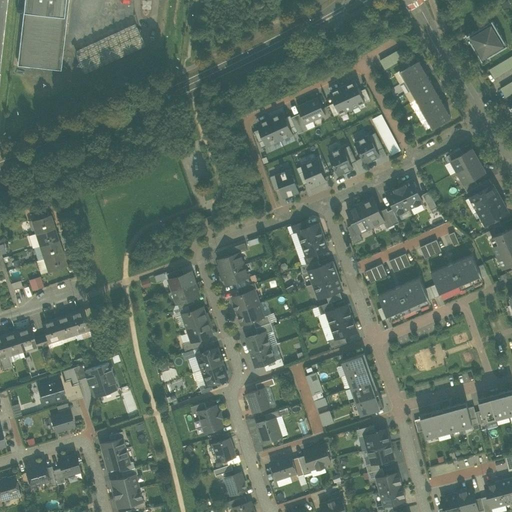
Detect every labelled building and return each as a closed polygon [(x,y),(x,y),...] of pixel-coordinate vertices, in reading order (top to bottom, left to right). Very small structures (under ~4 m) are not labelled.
[(68,0),(65,0),(64,17),(58,67),(18,62),(17,65),(61,70),(68,0)] [(24,0),(23,13),(64,17),(65,0),(24,0)] [(18,62),(58,67),(64,17),(23,13),(18,62)] [(467,35),(482,61),(508,46),(492,20),(467,35)] [(74,51),(84,73),(145,45),(134,23),(74,51)] [(380,60),(385,69),(402,59),(397,50),(380,60)] [(507,70),(511,68),(507,59),(502,62),(507,70)] [(399,71),(405,81),(424,70),(418,60),(399,71)] [(503,73),(507,70),(502,62),(498,64),(503,73)] [(499,75),(503,73),(498,64),(494,67),(499,75)] [(495,78),(499,75),(494,67),(490,69),(495,78)] [(429,79),(424,70),(405,81),(410,90),(429,79)] [(435,89),(429,79),(410,90),(416,99),(435,89)] [(355,81),(343,87),(352,108),(365,102),(360,91),(355,81)] [(506,97),(510,94),(505,86),(501,88),(506,97)] [(343,87),(330,92),(335,103),(340,113),(352,108),(343,87)] [(365,89),(360,91),(365,102),(370,100),(365,89)] [(440,98),(435,89),(416,99),(421,109),(440,98)] [(317,97),(297,106),(301,113),(302,116),(306,124),(313,121),(326,115),(317,97)] [(445,108),(440,98),(421,109),(426,118),(445,108)] [(335,103),(329,105),(334,116),(340,113),(335,103)] [(451,118),(445,108),(426,118),(432,128),(451,118)] [(283,113),(270,119),(280,139),(292,134),(285,118),(283,113)] [(290,115),(285,118),(292,134),(298,131),(293,120),(291,117),(290,115)] [(373,119),(391,154),(400,150),(382,115),(373,119)] [(308,129),(306,124),(302,116),(293,120),(298,131),(299,133),(308,129)] [(267,145),(280,139),(270,119),(258,124),(260,129),(267,145)] [(306,124),(308,129),(315,126),(313,121),(306,124)] [(267,145),(260,129),(254,131),(262,148),(267,145)] [(375,132),(369,136),(377,150),(383,148),(375,132)] [(365,137),(354,142),(365,162),(372,159),(372,160),(377,157),(377,156),(380,155),(377,150),(369,136),(365,138),(365,137)] [(349,145),(343,148),(351,163),(356,161),(349,145)] [(332,153),(329,155),(338,175),(345,171),(345,172),(350,170),(350,169),(353,168),(351,163),(343,148),(340,150),(339,149),(332,152),(332,153)] [(446,156),(450,162),(452,161),(451,160),(463,154),(460,148),(446,156)] [(452,161),(457,171),(478,159),(472,148),(463,154),(451,160),(452,161)] [(300,158),(303,165),(316,160),(313,152),(300,158)] [(485,171),(478,159),(457,171),(464,183),(473,178),(485,171)] [(311,187),(325,181),(316,160),(303,165),(302,166),(309,182),(311,187)] [(309,182),(302,166),(297,168),(304,185),(309,182)] [(291,169),(276,175),(281,188),(284,197),(299,192),(291,169)] [(276,175),(270,177),(275,190),(281,188),(276,175)] [(467,192),(473,188),(478,185),(473,178),(464,183),(462,184),(467,192)] [(489,179),(478,185),(473,188),(476,193),(492,184),(489,179)] [(404,185),(400,187),(410,208),(422,202),(412,180),(404,184),(404,185)] [(471,196),(479,211),(481,209),(500,198),(492,184),(476,193),(471,196)] [(397,214),(410,208),(400,187),(396,189),(395,188),(387,192),(397,214)] [(422,194),(431,210),(437,207),(429,191),(422,194)] [(373,198),(360,204),(371,227),(383,221),(384,221),(379,212),(373,198)] [(500,198),(481,209),(484,214),(481,216),(486,224),(497,217),(508,212),(500,198)] [(359,232),(371,227),(360,204),(347,210),(354,224),(358,233),(359,232)] [(383,221),(387,228),(394,225),(387,211),(386,208),(379,212),(384,221),(383,221)] [(33,219),(43,216),(41,209),(31,213),(33,219)] [(387,211),(394,225),(399,222),(393,209),(387,211)] [(32,219),(36,232),(54,227),(50,214),(43,216),(33,219),(32,219)] [(486,224),(490,230),(501,224),(497,217),(486,224)] [(292,226),(294,233),(298,231),(307,227),(305,221),(292,226)] [(383,222),(376,225),(379,230),(385,226),(383,222)] [(298,231),(302,244),(323,236),(319,223),(307,227),(298,231)] [(347,227),(354,244),(362,240),(359,232),(358,233),(354,224),(347,227)] [(58,239),(54,227),(36,232),(40,245),(58,239)] [(494,246),(503,268),(511,263),(511,228),(496,235),(499,243),(494,246)] [(40,245),(36,232),(28,235),(32,248),(40,245)] [(459,243),(454,232),(449,234),(454,245),(459,243)] [(328,249),(323,236),(302,244),(307,255),(307,256),(316,253),(328,249)] [(62,252),(58,239),(40,245),(44,257),(62,252)] [(420,247),(425,258),(441,251),(436,240),(420,247)] [(228,248),(230,255),(240,252),(247,249),(245,242),(228,248)] [(40,245),(32,248),(36,260),(44,257),(40,245)] [(66,264),(62,252),(44,257),(48,270),(66,264)] [(218,259),(223,272),(244,264),(240,252),(230,255),(218,259)] [(304,256),(307,264),(318,260),(319,260),(316,253),(307,256),(307,255),(304,256)] [(405,253),(389,261),(394,271),(410,264),(405,253)] [(477,266),(472,254),(453,263),(448,265),(431,272),(436,284),(441,295),(452,290),(470,282),(482,277),(477,266)] [(44,257),(36,260),(40,273),(48,270),(44,257)] [(320,266),(318,260),(307,264),(301,266),(303,273),(309,271),(309,270),(320,266)] [(309,271),(314,284),(337,275),(332,262),(320,266),(309,270),(309,271)] [(248,277),(244,264),(223,272),(227,284),(248,277)] [(382,264),(366,271),(371,282),(387,275),(382,264)] [(487,274),(483,264),(477,266),(482,277),(487,274)] [(167,273),(169,279),(184,274),(182,268),(167,273)] [(169,279),(173,291),(195,283),(191,272),(184,274),(169,279)] [(342,289),(337,275),(314,284),(318,297),(326,295),(339,290),(342,289)] [(43,286),(40,276),(28,279),(32,290),(43,286)] [(383,306),(388,318),(400,312),(400,313),(418,305),(429,300),(424,288),(419,277),(400,285),(400,286),(396,288),(395,287),(378,295),(383,306)] [(238,288),(240,294),(254,289),(254,290),(257,289),(255,282),(238,288)] [(199,295),(195,283),(173,291),(177,303),(192,298),(199,295)] [(441,295),(436,284),(430,286),(435,297),(441,295)] [(424,288),(429,300),(435,297),(430,286),(424,288)] [(236,308),(237,310),(259,303),(254,290),(254,289),(240,294),(233,297),(235,303),(234,304),(235,308),(236,308)] [(326,295),(329,302),(332,301),(342,298),(339,290),(326,295)] [(177,303),(179,308),(188,305),(194,303),(192,298),(177,303)] [(334,309),(332,301),(329,302),(318,306),(321,314),(327,312),(334,309)] [(264,316),(259,303),(237,310),(242,324),(253,320),(264,317),(264,316)] [(327,312),(331,325),(352,318),(348,304),(334,309),(327,312)] [(190,311),(188,305),(179,308),(173,310),(175,317),(182,315),(182,314),(190,311)] [(388,318),(383,306),(378,309),(382,320),(388,318)] [(83,309),(86,320),(93,318),(90,307),(83,309)] [(182,315),(187,327),(208,320),(203,307),(190,311),(182,314),(182,315)] [(83,309),(69,313),(76,333),(89,329),(86,320),(83,309)] [(69,313),(55,318),(62,338),(76,333),(69,313)] [(253,320),(256,328),(271,322),(268,314),(264,316),(264,317),(253,320)] [(48,342),(62,338),(55,318),(41,322),(45,334),(48,342)] [(96,329),(93,318),(86,320),(89,329),(90,331),(96,329)] [(336,337),(336,338),(344,335),(356,331),(352,318),(331,325),(336,337)] [(212,333),(208,320),(187,327),(191,340),(192,341),(200,338),(212,333)] [(271,322),(256,328),(258,334),(266,331),(266,333),(274,330),(271,322)] [(30,326),(16,331),(23,351),(36,346),(34,338),(30,326)] [(16,331),(3,335),(9,355),(23,351),(16,331)] [(266,331),(258,334),(246,338),(251,352),(271,346),(266,333),(266,331)] [(45,334),(40,336),(43,346),(49,344),(48,342),(45,334)] [(0,358),(9,355),(3,335),(0,335),(0,358)] [(329,340),(332,348),(347,342),(344,335),(336,338),(336,337),(329,340)] [(37,348),(43,346),(40,336),(34,338),(36,346),(37,348)] [(183,343),(186,352),(199,347),(203,346),(200,338),(192,341),(191,340),(183,343)] [(271,346),(251,352),(255,367),(264,364),(276,360),(271,346)] [(201,353),(199,347),(186,352),(184,352),(186,359),(197,355),(201,353)] [(197,355),(202,369),(222,362),(217,348),(201,353),(197,355)] [(365,353),(342,361),(347,374),(369,366),(365,353)] [(276,360),(264,364),(266,370),(283,364),(281,358),(276,360)] [(85,370),(84,370),(87,377),(85,377),(86,378),(87,378),(89,383),(88,383),(93,397),(117,389),(111,370),(112,369),(111,368),(110,369),(108,362),(85,370)] [(202,369),(207,384),(217,381),(227,377),(222,362),(202,369)] [(84,370),(85,370),(83,364),(73,367),(77,380),(85,377),(87,377),(84,370)] [(369,366),(347,374),(351,388),(374,379),(369,366)] [(70,379),(71,385),(78,383),(77,380),(73,367),(66,369),(70,379)] [(70,379),(66,369),(61,371),(64,381),(70,379)] [(207,384),(202,369),(195,372),(200,386),(207,384)] [(321,383),(316,372),(306,375),(310,387),(321,383)] [(39,396),(42,403),(63,397),(61,390),(63,390),(59,378),(38,385),(41,395),(39,396)] [(256,384),(258,389),(274,384),(273,378),(256,384)] [(374,379),(351,388),(356,401),(379,393),(374,379)] [(219,387),(217,381),(207,384),(200,386),(202,393),(219,387)] [(313,395),(323,391),(321,383),(310,387),(313,395)] [(270,386),(264,387),(270,405),(276,403),(270,386)] [(247,393),(253,412),(270,406),(270,405),(264,387),(247,393)] [(511,389),(502,392),(509,415),(511,414),(511,389)] [(509,415),(502,392),(490,395),(496,418),(509,415)] [(379,393),(356,401),(361,415),(384,407),(379,393)] [(496,418),(490,395),(478,399),(481,410),(484,422),(496,418)] [(317,407),(327,404),(325,397),(315,400),(317,407)] [(191,406),(193,412),(199,410),(198,410),(206,408),(204,402),(191,406)] [(455,405),(461,428),(473,425),(468,407),(466,402),(455,405)] [(205,430),(206,432),(223,426),(216,404),(206,408),(198,410),(199,410),(203,424),(203,426),(204,428),(205,430)] [(443,408),(450,431),(461,428),(455,405),(443,408)] [(474,406),(468,407),(473,425),(479,423),(475,412),(474,406)] [(432,411),(438,434),(450,431),(443,408),(432,411)] [(51,416),(55,431),(74,425),(69,410),(51,416)] [(265,414),(267,420),(276,417),(280,416),(278,410),(265,414)] [(334,422),(330,410),(319,414),(323,425),(334,422)] [(479,423),(484,422),(481,410),(475,412),(479,423)] [(424,430),(426,438),(438,434),(432,411),(420,414),(421,418),(424,430)] [(257,423),(263,442),(281,436),(277,425),(278,425),(276,417),(267,420),(257,423)] [(418,432),(424,430),(421,418),(415,420),(418,432)] [(359,437),(365,436),(365,435),(376,432),(374,425),(357,429),(359,437)] [(380,432),(376,432),(365,435),(365,436),(368,449),(390,443),(387,428),(379,430),(380,432)] [(109,435),(110,441),(122,437),(122,438),(124,438),(122,431),(109,435)] [(101,443),(108,468),(117,466),(129,462),(122,438),(122,437),(110,441),(101,443)] [(216,452),(219,461),(236,456),(230,438),(213,443),(214,446),(212,446),(214,453),(216,452)] [(372,463),(378,462),(394,457),(390,443),(368,449),(372,463)] [(306,455),(310,468),(311,468),(317,466),(318,468),(325,466),(324,464),(331,461),(325,444),(305,451),(306,455)] [(60,468),(63,476),(80,471),(75,454),(58,459),(60,468)] [(271,462),(276,479),(297,472),(293,459),(292,455),(271,462)] [(304,474),(312,472),(311,468),(310,468),(306,455),(298,457),(304,474)] [(298,457),(293,459),(297,472),(298,475),(304,474),(298,457)] [(117,466),(119,471),(134,467),(132,461),(129,462),(117,466)] [(366,464),(368,472),(380,469),(378,462),(372,463),(366,464)] [(25,469),(30,485),(49,479),(46,468),(45,463),(25,469)] [(214,469),(216,475),(233,469),(231,463),(214,469)] [(57,484),(53,470),(52,466),(46,468),(49,479),(51,485),(57,484)] [(60,468),(53,470),(57,484),(65,481),(63,476),(60,468)] [(121,471),(123,477),(135,474),(137,473),(136,468),(121,471)] [(382,468),(380,469),(368,472),(370,480),(377,478),(385,476),(382,468)] [(225,477),(231,494),(247,489),(241,472),(225,477)] [(377,478),(380,491),(402,486),(398,472),(385,476),(377,478)] [(111,480),(118,507),(129,504),(141,501),(135,474),(123,477),(111,480)] [(0,496),(1,499),(9,496),(9,498),(18,495),(17,494),(19,493),(14,476),(0,480),(0,496)] [(511,478),(500,481),(505,503),(511,500),(511,478)] [(488,496),(491,506),(505,503),(500,481),(485,485),(488,496)] [(405,499),(402,486),(380,491),(384,504),(384,505),(392,503),(405,499)] [(457,493),(462,511),(473,511),(479,511),(476,499),(473,488),(457,493)] [(442,497),(445,507),(445,511),(462,511),(457,493),(442,497)] [(227,501),(229,508),(234,507),(234,506),(247,502),(245,496),(227,501)] [(488,496),(481,498),(484,509),(485,511),(492,511),(491,506),(488,496)] [(322,511),(346,511),(341,497),(320,504),(322,511)] [(479,511),(484,509),(481,498),(476,499),(479,511)] [(129,504),(131,510),(145,506),(144,500),(141,501),(129,504)] [(234,507),(235,511),(254,511),(251,500),(247,502),(234,506),(234,507)] [(377,506),(378,511),(388,511),(394,511),(392,503),(384,505),(384,504),(377,506)]
